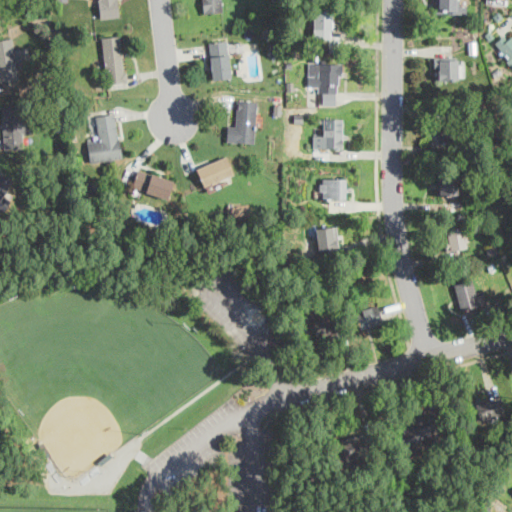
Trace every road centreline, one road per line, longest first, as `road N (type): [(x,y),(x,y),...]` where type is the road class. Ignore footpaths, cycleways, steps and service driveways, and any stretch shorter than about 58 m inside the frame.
road 1 (residential): [(428,353),(394,211),(393,0)]
road 2 (residential): [(280,394),(511,330)]
